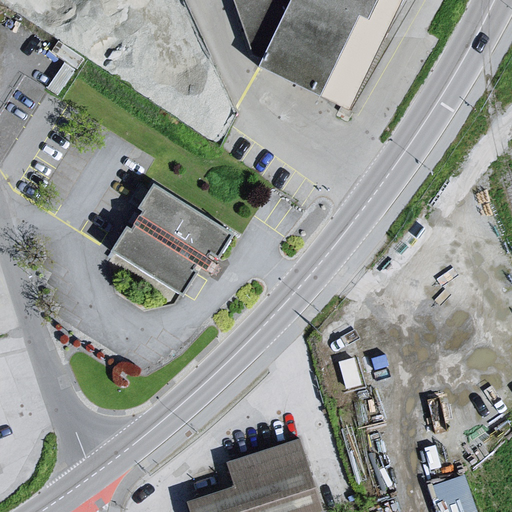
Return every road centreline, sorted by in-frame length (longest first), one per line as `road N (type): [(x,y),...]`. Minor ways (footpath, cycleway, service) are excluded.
road 1 (tertiary): [(495,0),(348,224),(191,392),(96,466)]
road 2 (unclassified): [(0,218),(65,423),(96,466)]
road 3 (unknown): [(426,511),(416,456),(418,397),(433,379),(460,377),(495,408)]
